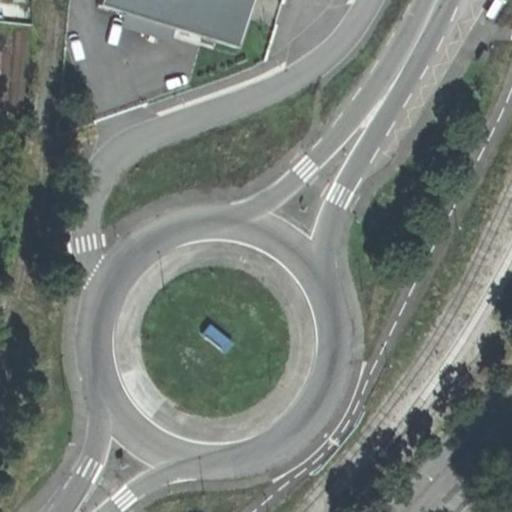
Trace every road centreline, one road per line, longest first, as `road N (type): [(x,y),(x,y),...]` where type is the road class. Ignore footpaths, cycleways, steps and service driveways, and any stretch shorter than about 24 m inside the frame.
road 1 (secondary): [(238,216),(175,219),(114,262),(96,294),(88,336),(101,392)]
road 2 (secondary): [(202,461),(275,445),(324,393),(337,336),(325,283)]
road 3 (secondary): [(325,283),(326,238),(340,198),(396,88)]
road 4 (secondary): [(396,88),(330,155),(238,216)]
road 5 (unclassified): [(402,511),(511,397)]
road 6 (secondary): [(101,392),(140,439),(202,461)]
road 7 (secondary): [(101,392),(65,511)]
